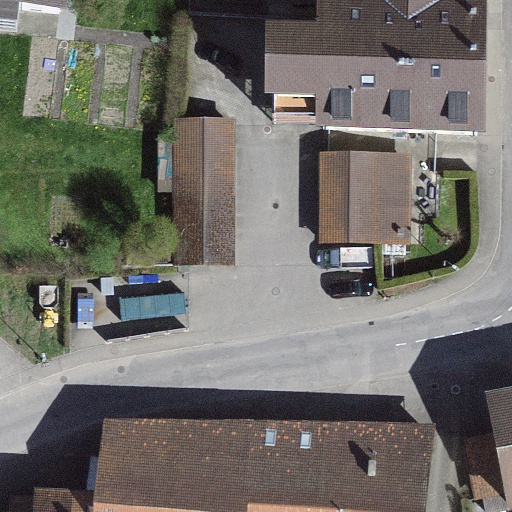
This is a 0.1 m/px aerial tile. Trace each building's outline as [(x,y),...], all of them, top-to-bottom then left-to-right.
[(0,0),(0,6),(56,13),(57,0),(0,0)] [(477,135),(476,0),(270,0),(270,1),(311,0),(325,0),(323,43),(272,42),(272,95),(321,95),(323,129),(477,135)] [(176,124),(176,264),(230,264),(230,124),(176,124)] [(375,242),(376,158),(322,157),(321,242),(375,242)] [(508,509),(511,508),(511,400),(491,404),(496,438),(468,442),(479,498),(505,493),(508,509)] [(242,511),(250,430),(107,427),(107,434),(104,464),(95,511),(242,511)] [(250,430),(242,511),(420,511),(431,436),(250,430)] [(95,511),(104,464),(90,462),(86,504),(38,500),(38,503),(13,502),(12,511),(95,511)]
